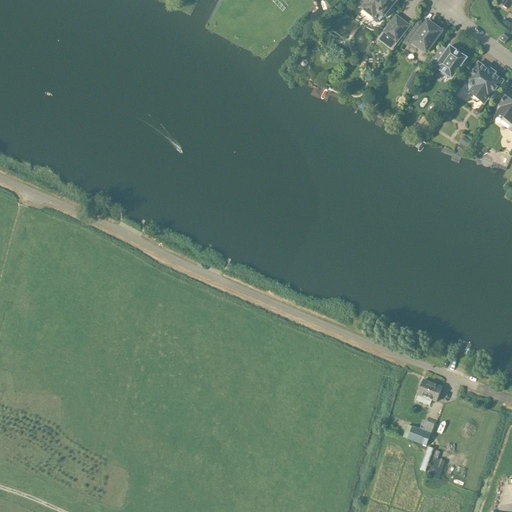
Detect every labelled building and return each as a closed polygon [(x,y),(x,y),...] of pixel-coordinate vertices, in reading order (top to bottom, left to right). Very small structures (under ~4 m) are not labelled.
[(361,0),(367,5),(363,10),(373,18),(374,18),(373,19),(373,21),(376,23),(379,23),(383,17),(384,16),(386,18),(392,10),(390,9),(396,0),(395,0),(361,0)] [(507,9),(511,0),(504,0),(501,5),(507,9)] [(384,33),(378,41),(390,50),(396,42),(408,27),(396,18),(384,33)] [(511,24),(505,20),(502,25),(509,30),(511,24)] [(433,43),(441,32),(427,23),(424,28),(418,24),(404,43),(414,50),(417,50),(419,48),(426,53),(427,51),(429,52),(435,45),(433,43)] [(504,44),(508,39),(503,35),(499,40),(504,44)] [(452,80),(467,59),(449,47),(447,51),(441,47),(427,66),(434,71),(435,69),(452,80)] [(489,99),(502,82),(493,75),(494,73),(489,70),(488,71),(478,64),(465,82),(469,84),(468,85),(469,90),(471,91),(469,93),(483,104),(487,98),(489,99)] [(511,89),(503,100),(502,102),(499,106),(501,107),(496,113),(511,125),(508,130),(511,132),(511,89)] [(436,402),(442,388),(424,380),(418,395),(426,398),(424,403),(429,405),(431,400),(436,402)] [(412,426),(407,439),(426,445),(430,433),(412,426)] [(440,454),(436,453),(427,477),(439,482),(446,463),(438,460),(440,454)]
